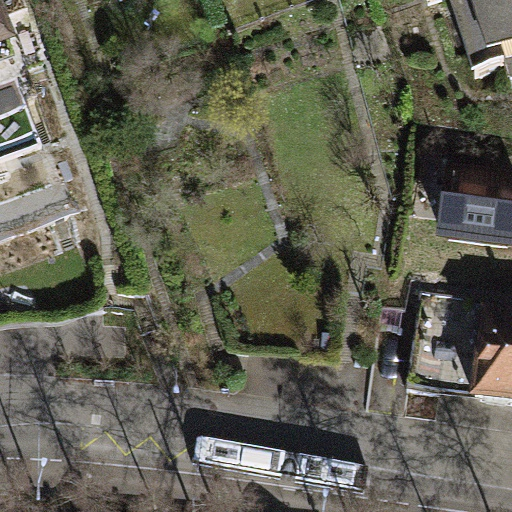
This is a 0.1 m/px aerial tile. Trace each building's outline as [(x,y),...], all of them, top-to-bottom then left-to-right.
[(110,0),(116,15),(161,0),(110,0)] [(511,0),(453,0),(476,75),(511,64),(511,0)] [(511,187),(448,177),(434,256),(511,269),(511,187)] [(409,395),(471,403),(483,320),(490,321),(492,306),(424,296),(409,395)] [(469,421),(511,426),(511,323),(490,321),(483,320),(471,403),(469,421)]
